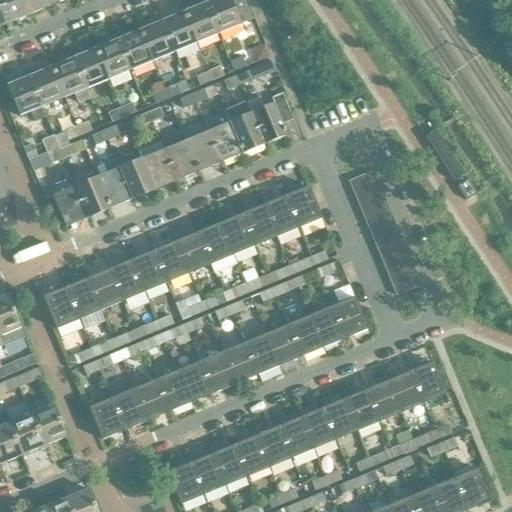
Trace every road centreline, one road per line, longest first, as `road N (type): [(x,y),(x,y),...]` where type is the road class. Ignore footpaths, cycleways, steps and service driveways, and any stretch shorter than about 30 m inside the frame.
road 1 (residential): [(0,504),(437,321),(440,311),(365,129),(0,275)]
road 2 (residential): [(0,49),(119,0)]
